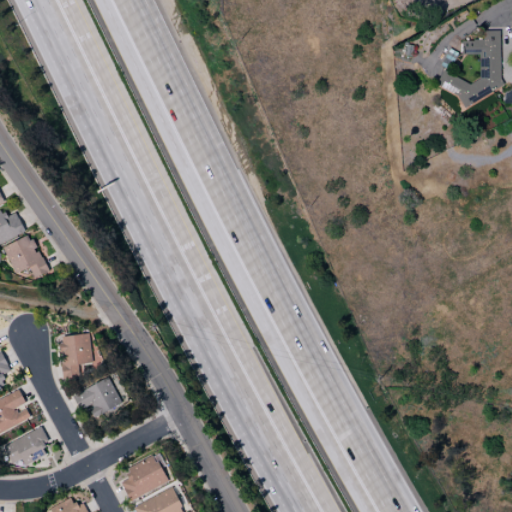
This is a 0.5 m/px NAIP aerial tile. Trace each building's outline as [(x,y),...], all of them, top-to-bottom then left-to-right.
[(478,55),(478,82),(465,82),(441,70),(434,86),(473,105),(478,96),(487,96),(490,88),(498,88),(499,31),(482,31),(482,40),(460,40),(460,55),(478,55)] [(15,212),(3,217),(0,210),(0,242),(23,233),(15,212)] [(0,247),(13,274),(27,268),(32,278),(46,272),(28,234),(0,247)] [(62,379),(79,377),(78,364),(92,363),(89,333),(57,337),(59,353),(62,379)] [(0,387),(2,386),(0,383),(0,378),(10,373),(0,353),(0,387)] [(93,418),(120,406),(108,378),(73,393),(80,409),(88,406),(93,418)] [(0,398),(0,431),(29,419),(24,406),(18,391),(0,398)] [(47,442),(39,427),(1,446),(10,463),(19,459),(23,465),(43,455),(39,446),(47,442)] [(123,469),(128,478),(119,482),(128,501),(166,482),(153,455),(123,469)] [(132,507),(134,511),(182,511),(171,488),(132,507)]
